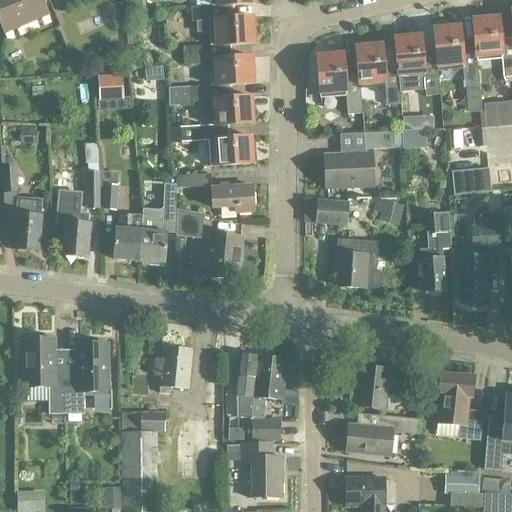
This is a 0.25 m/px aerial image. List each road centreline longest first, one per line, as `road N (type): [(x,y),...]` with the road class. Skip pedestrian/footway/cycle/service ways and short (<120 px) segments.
road 1 (residential): [(281,312),(282,45),(290,27),(416,0)]
road 2 (residential): [(281,312),(0,285)]
road 3 (residential): [(306,317),(511,344)]
road 4 (residential): [(303,511),(306,317)]
